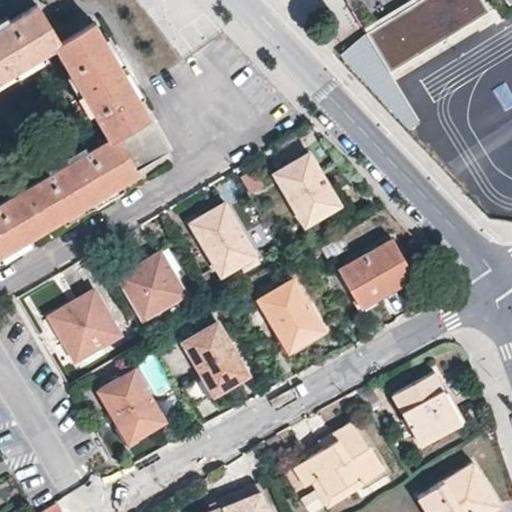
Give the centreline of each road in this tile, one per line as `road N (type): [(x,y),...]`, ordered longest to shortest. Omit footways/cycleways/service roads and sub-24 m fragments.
road 1 (residential): [(98,511),(448,313),(491,280)]
road 2 (residential): [(238,0),(491,280)]
